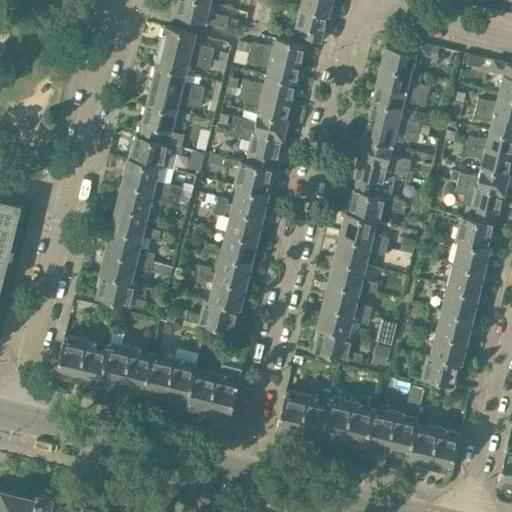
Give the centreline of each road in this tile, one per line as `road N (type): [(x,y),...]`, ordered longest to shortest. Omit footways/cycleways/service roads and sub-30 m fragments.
road 1 (residential): [(355,1),(241,473)]
road 2 (residential): [(122,0),(11,413)]
road 3 (residential): [(467,511),(511,325)]
road 4 (tertiary): [(190,460),(11,413)]
road 5 (residential): [(511,40),(355,1)]
road 6 (tertiary): [(393,511),(241,473)]
